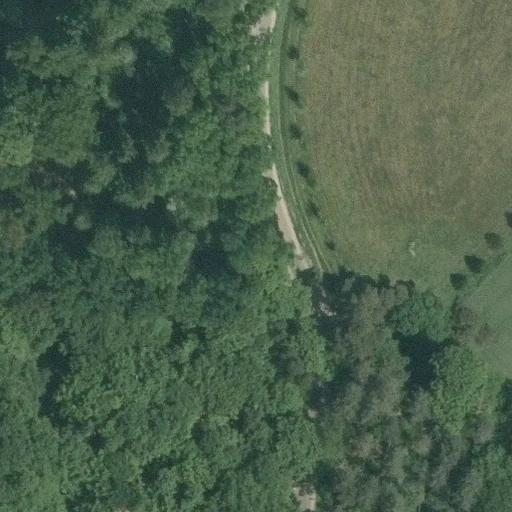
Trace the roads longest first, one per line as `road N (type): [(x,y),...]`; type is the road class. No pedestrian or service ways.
road 1 (unclassified): [(300,511),(315,372),(306,309),(262,155),(257,69),(268,0)]
road 2 (track): [(306,309),(88,368),(69,392),(24,511)]
